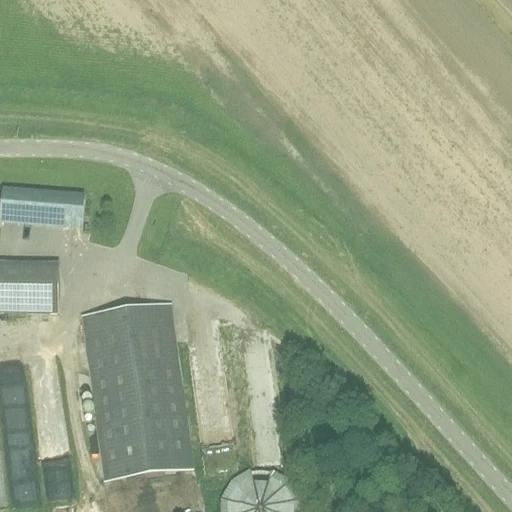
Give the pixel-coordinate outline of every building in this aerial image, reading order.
[(84,200),(3,193),(0,223),(0,224),(81,232),(84,200)] [(0,315),(58,316),(59,267),(0,265),(0,315)] [(97,311),(116,479),(206,468),(186,301),(97,311)] [(15,354),(17,373),(35,371),(33,352),(15,354)] [(0,410),(12,407),(0,366),(0,410)] [(20,385),(21,422),(30,422),(31,436),(43,436),(43,429),(38,429),(37,384),(20,385)] [(221,427),(244,427),(244,405),(220,406),(221,427)] [(56,444),(62,494),(85,491),(83,476),(77,423),(54,426),(56,444)] [(297,511),(297,505),(294,495),(288,486),(280,480),(270,475),(260,474),(249,475),(240,480),(232,487),(226,496),(223,505),(222,511),(297,511)]
